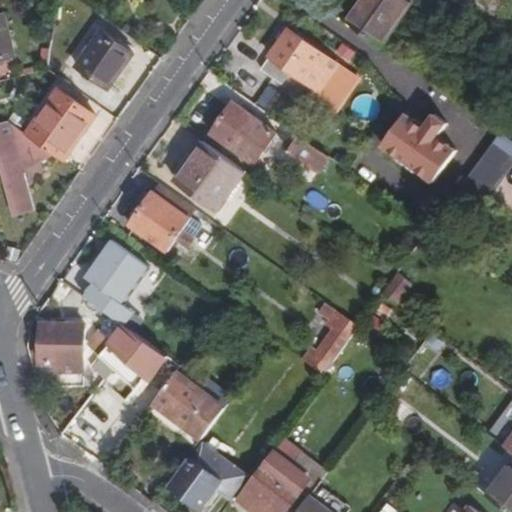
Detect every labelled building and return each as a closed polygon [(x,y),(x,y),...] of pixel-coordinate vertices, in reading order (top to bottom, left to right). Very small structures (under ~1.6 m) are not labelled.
[(364,0),(349,22),(381,45),(413,0),(364,0)] [(0,60),(15,57),(4,16),(0,17),(0,60)] [(325,92),(341,70),(335,66),(333,70),(329,66),(333,60),(292,29),(264,67),(286,83),(294,70),(325,92)] [(133,54),(102,32),(76,67),(109,88),(133,54)] [(281,109),(287,89),(267,83),(261,103),(281,109)] [(66,160),(97,116),(61,91),(30,135),(66,160)] [(257,163),(279,132),(236,100),(214,132),(257,163)] [(424,127),(437,136),(448,121),(434,112),(424,127)] [(386,145),(436,181),(458,150),(437,136),(424,127),(407,115),(386,145)] [(24,174),(57,156),(11,123),(0,125),(0,157),(15,217),(34,212),(24,174)] [(331,156),(296,131),(287,142),(294,147),(291,151),(320,172),(331,156)] [(511,138),(503,132),(467,181),(490,197),(507,173),(503,170),(511,157),(511,138)] [(249,171),(207,141),(178,180),(220,210),(249,171)] [(511,157),(503,170),(507,173),(511,166),(511,157)] [(196,209),(167,187),(161,196),(190,217),(196,209)] [(190,217),(161,196),(156,193),(133,223),(169,249),(192,218),(190,217)] [(96,283),(86,297),(111,315),(121,300),(124,303),(151,266),(115,240),(88,277),(96,283)] [(404,303),(414,280),(398,272),(387,295),(404,303)] [(309,363),(325,374),(360,325),(331,304),(324,311),(340,322),(309,363)] [(231,326),(240,314),(229,305),(220,318),(231,326)] [(158,371),(170,356),(124,324),(102,355),(141,384),(153,369),(158,371)] [(84,373),(86,326),(44,325),(42,363),(58,365),(58,372),(84,373)] [(178,373),(190,381),(194,375),(183,367),(178,373)] [(184,435),(197,446),(226,407),(190,381),(178,373),(156,403),(190,427),(184,435)] [(98,448),(114,460),(138,427),(122,415),(98,448)] [(217,487),(234,499),(252,475),(206,441),(174,485),(202,506),(217,487)] [(256,511),(286,511),(312,478),(276,451),(240,500),(256,511)] [(481,490),(511,511),(511,468),(500,483),(491,476),(481,490)] [(331,511),(310,496),(298,511),(331,511)]
